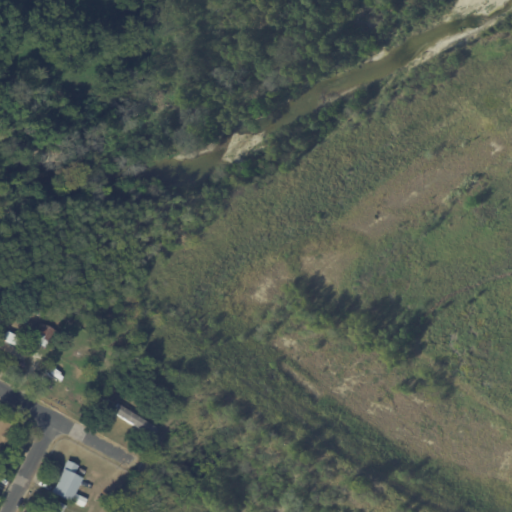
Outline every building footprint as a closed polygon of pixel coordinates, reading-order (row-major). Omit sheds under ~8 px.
[(29,314),(32,308),(41,312),(37,319),(29,314)] [(46,342),(44,341),(41,347),(30,341),(33,336),(31,334),(38,322),(53,331),(46,342)] [(18,359),(15,364),(7,360),(9,355),(0,349),(0,338),(4,331),(18,339),(14,348),(27,355),(23,362),(18,359)] [(153,428),(148,436),(110,412),(115,404),(153,428)] [(1,443),(0,442),(0,420),(8,425),(4,433),(6,434),(1,443)] [(80,506),(68,500),(67,502),(48,493),(65,460),(76,466),(71,475),(78,478),(71,492),(84,499),(80,506)] [(59,511),(40,511),(47,499),(62,506),(59,511)]
